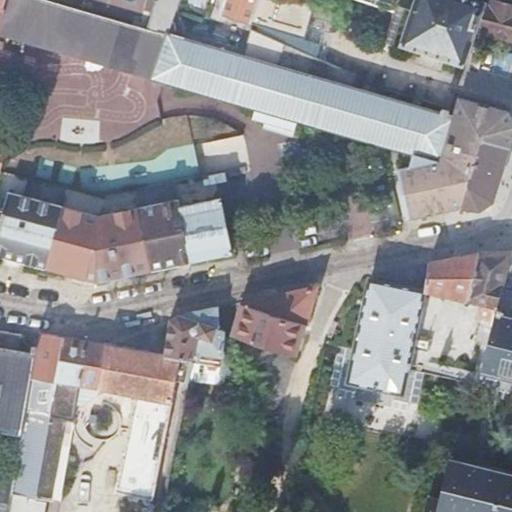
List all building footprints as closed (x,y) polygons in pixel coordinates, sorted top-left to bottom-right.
[(4,0),(2,11),(0,18),(0,34),(153,78),(167,38),(145,32),(37,0),(4,0)] [(154,0),(145,32),(167,38),(168,35),(179,0),(154,0)] [(229,0),(224,15),(247,23),(254,0),(229,0)] [(236,55),(354,88),(358,76),(318,58),(320,50),(305,45),(315,11),(278,0),(254,0),(247,23),(236,55)] [(355,0),(355,1),(392,14),(402,17),(409,20),(400,45),(463,67),(474,35),(511,43),(511,5),(493,0),(490,0),(489,6),(470,0),(416,0),(416,2),(410,0),(355,0)] [(442,115),(443,114),(354,88),(236,55),(198,44),(168,35),(167,38),(153,78),(255,109),(299,121),(417,155),(439,162),(454,117),(450,116),(450,117),(442,115)] [(439,162),(417,155),(413,168),(401,171),(411,217),(437,212),(461,207),(470,177),(468,177),(472,164),(474,158),(475,158),(481,140),(490,107),(461,99),(456,117),(454,117),(439,162)] [(490,107),(481,140),(509,148),(511,139),(511,119),(509,113),(490,107)] [(299,121),(255,109),(252,120),(296,133),(299,121)] [(461,207),(460,211),(462,210),(463,206),(478,210),(493,203),(509,148),(481,140),(475,158),(485,161),(481,176),(477,175),(476,179),(470,177),(461,207)] [(0,255),(45,268),(61,208),(9,194),(4,213),(0,212),(0,255)] [(180,207),(191,262),(232,253),(220,198),(180,207)] [(61,208),(45,268),(97,282),(168,267),(191,262),(180,207),(179,201),(98,218),(61,208)] [(511,251),(482,253),(368,277),(367,302),(359,322),(388,340),(385,348),(426,362),(433,363),(435,354),(451,359),(454,347),(438,343),(449,298),(470,303),(489,308),(498,310),(508,274),(511,271),(511,251)] [(232,333),(232,335),(307,359),(310,351),(321,355),(345,281),(242,302),(232,333)] [(171,320),(165,354),(164,355),(181,358),(192,359),(191,362),(188,380),(217,384),(221,381),(222,379),(240,375),(236,355),(221,357),(224,330),(217,328),(216,307),(178,315),(171,320)] [(511,353),(511,354),(506,377),(511,378),(511,319),(502,317),(500,322),(511,324),(511,340),(503,339),(500,351),(511,353)] [(0,345),(18,348),(21,333),(0,329),(0,345)] [(165,354),(39,332),(36,352),(32,378),(34,378),(23,435),(13,493),(37,497),(53,401),(64,403),(65,398),(67,399),(68,397),(65,396),(67,384),(135,397),(116,493),(129,495),(125,511),(136,511),(139,497),(153,500),(181,358),(164,355),(165,354)] [(426,362),(385,348),(340,339),(330,379),(338,381),(336,389),(406,407),(408,399),(416,401),(424,370),(426,362)] [(18,348),(0,345),(0,430),(11,433),(23,435),(34,378),(32,378),(36,352),(18,348)] [(433,363),(426,362),(424,370),(469,382),(470,376),(432,364),(433,363)] [(480,380),(470,376),(469,382),(492,388),(474,466),(482,467),(497,401),(506,403),(508,394),(511,395),(511,378),(506,377),(504,384),(480,377),(480,380)] [(0,491),(0,511),(9,511),(13,493),(23,435),(11,433),(0,491)] [(441,498),(437,511),(511,511),(511,475),(482,467),(474,466),(468,464),(453,460),(454,455),(451,455),(441,498)] [(427,511),(437,511),(441,498),(431,495),(427,511)]
